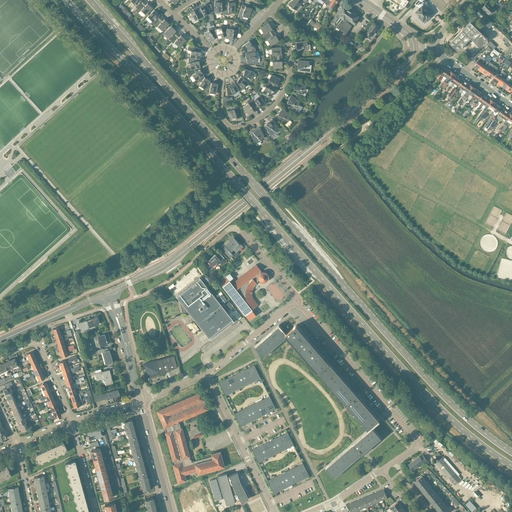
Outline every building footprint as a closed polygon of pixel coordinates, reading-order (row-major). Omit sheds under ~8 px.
[(130,0),(131,1),(135,5),(135,6),(137,9),(145,1),(144,0),(130,0)] [(296,10),(303,2),(300,0),(293,0),(290,5),(296,10)] [(332,8),(338,0),(331,0),(328,5),(332,8)] [(433,12),(427,7),(428,5),(426,3),(427,2),(424,0),(418,0),(415,4),(419,8),(417,10),(418,10),(416,12),(418,14),(417,15),(425,23),(431,16),(430,16),(433,12)] [(152,8),(147,3),(148,3),(145,1),(137,9),(140,11),(141,10),(145,15),(152,8)] [(224,15),(225,2),(221,2),(215,2),(214,12),(220,12),(221,15),(224,15)] [(234,12),(235,3),(229,3),(229,2),(225,2),(224,15),(228,15),(229,12),(234,12)] [(497,11),(494,8),(495,8),(489,3),(488,2),(482,8),(490,16),(493,13),(494,14),(497,11)] [(200,6),(196,8),(202,18),(205,17),(205,16),(204,15),(210,13),(209,11),(212,10),(210,4),(207,6),(206,4),(200,7),(200,6)] [(242,4),(237,17),(241,18),(243,16),(248,17),(250,18),(257,11),(251,9),(251,8),(245,6),(242,4)] [(355,20),(358,16),(341,4),(339,8),(340,9),(327,28),(333,32),(336,27),(346,34),(354,23),(355,24),(357,21),(355,20)] [(202,18),(196,8),(193,10),(188,13),(192,22),(197,19),(198,20),(202,18)] [(154,25),(162,16),(159,14),(154,10),(147,17),(152,21),(151,22),(154,25)] [(169,24),(164,19),(165,19),(162,16),(154,25),(156,27),(157,27),(158,26),(162,31),(169,24)] [(488,38),(470,21),(449,42),(458,51),(471,38),(480,47),(488,38)] [(322,25),(317,22),(314,26),(318,30),(322,25)] [(274,31),(272,28),(271,28),(268,23),(260,28),(263,33),(262,34),(264,37),(274,31)] [(375,24),(373,23),(366,33),(370,36),(373,31),(374,32),(378,26),(377,25),(376,24),(375,24)] [(234,40),(240,28),(235,25),(232,29),(227,28),(226,37),(225,37),(225,38),(232,39),(234,40)] [(170,40),(178,32),(176,30),(175,30),(171,26),(164,33),(169,37),(168,38),(170,40)] [(226,37),(227,28),(227,27),(220,26),(220,28),(215,29),(217,38),(223,37),(225,37),(226,37)] [(217,38),(215,29),(214,28),(208,29),(208,31),(203,34),(209,42),(214,38),(217,38)] [(278,40),(275,35),(276,35),(274,31),(264,37),(263,38),(264,41),(267,40),(270,45),(278,40)] [(185,40),(181,35),(178,32),(170,40),(173,43),(174,42),(179,47),(185,40)] [(256,52),(254,45),(253,46),(249,41),(241,47),(245,52),(246,54),(255,52),(256,52)] [(311,51),(310,43),(308,44),(306,41),(296,42),(296,46),(297,46),(298,52),(311,51)] [(200,52),(201,50),(190,43),(187,49),(191,51),(190,57),(199,58),(200,52)] [(281,53),(281,47),(271,48),(271,54),(270,54),(270,58),(282,57),(282,53),(281,53)] [(257,64),(258,58),(256,58),(254,52),(255,52),(246,54),(245,54),(247,61),(247,63),(257,64)] [(478,60),(474,66),(478,69),(485,58),(484,57),(481,55),(478,60)] [(200,67),(198,61),(199,58),(190,57),(188,57),(188,63),(189,63),(190,69),(191,69),(199,67),(200,67)] [(282,67),(281,61),(282,61),(282,57),(270,58),(271,62),(272,62),(272,68),(282,67)] [(485,58),(478,69),(482,72),(490,61),(485,58)] [(311,72),(312,65),(310,65),(309,61),(298,60),(298,64),(299,65),(298,71),(311,72)] [(487,75),(494,64),(490,61),(482,72),(487,75)] [(491,78),(498,67),(494,64),(487,75),(491,78)] [(438,72),(436,76),(439,78),(437,80),(439,81),(441,79),(444,76),(448,69),(444,66),(442,68),(439,72),(439,73),(438,72)] [(203,75),(200,69),(199,67),(191,69),(190,69),(186,70),(188,76),(192,75),(196,80),(197,79),(203,75)] [(252,78),(254,72),(245,69),(243,75),(241,77),(248,83),(249,84),(253,79),(252,78)] [(445,83),(453,72),(448,69),(444,76),(446,78),(440,87),(442,88),(443,87),(445,83)] [(497,82),(505,72),(503,71),(500,75),(497,73),(493,79),(497,82)] [(445,88),(450,80),(453,82),(458,76),(453,72),(445,83),(443,87),(445,88)] [(506,79),(503,77),(506,73),(505,72),(497,82),(502,85),(506,79)] [(277,84),(279,79),(271,74),(268,80),(267,80),(267,79),(265,83),(276,88),(277,84)] [(204,89),(209,81),(210,81),(204,77),(203,75),(197,79),(201,82),(200,82),(201,82),(199,85),(204,88),(204,89)] [(244,87),(248,83),(241,77),(241,76),(236,81),(234,82),(238,90),(239,92),(245,88),(244,87)] [(457,85),(462,79),(458,76),(453,82),(450,86),(452,87),(455,83),(457,85)] [(506,88),(511,79),(511,77),(508,81),(506,79),(502,85),(506,88)] [(463,89),(468,83),(463,80),(459,87),(461,88),(459,92),(461,93),(464,90),(463,89)] [(215,93),(217,84),(211,83),(209,81),(204,89),(204,88),(203,90),(209,93),(209,92),(215,93)] [(305,89),(305,85),(296,81),(294,85),(295,85),(293,91),(304,96),(307,89),(305,89)] [(238,90),(234,82),(228,85),(226,85),(227,95),(233,95),(233,93),(238,90)] [(274,91),(276,88),(265,83),(264,82),(262,85),(264,87),(262,92),(270,97),(273,91),(274,91)] [(463,100),(472,87),(468,83),(463,89),(464,90),(466,92),(464,95),(462,99),(461,99),(458,103),(460,104),(463,100)] [(465,102),(466,100),(470,94),(473,96),(477,90),(472,87),(463,100),(460,104),(463,106),(465,102)] [(477,99),(482,93),(477,90),(473,96),(470,100),(472,101),(474,98),(477,99)] [(483,103),(487,97),(483,94),(479,101),(481,102),(479,106),(481,107),(483,104),(483,103)] [(265,103),(259,95),(254,99),(253,98),(250,100),(257,109),(260,107),(265,103)] [(298,105),(299,101),(290,95),(288,99),(289,99),(285,104),(296,111),(300,105),(298,105)] [(478,117),(477,119),(479,120),(480,118),(484,112),(492,101),(487,97),(483,103),(483,104),(486,106),(478,117)] [(257,109),(250,100),(249,99),(246,101),(247,104),(243,107),(248,115),(253,111),(254,112),(257,109)] [(485,118),(487,115),(486,114),(490,108),(492,110),(493,111),(497,104),(492,101),(484,112),(480,118),(482,120),(483,118),(485,118)] [(497,113),(501,107),(497,104),(493,111),(492,110),(490,114),(491,115),(494,112),(497,113)] [(240,118),(237,107),(233,108),(233,109),(227,111),(230,120),(236,119),(240,118)] [(288,119),(290,115),(282,108),(279,111),(280,112),(275,116),(284,125),(290,120),(288,119)] [(503,118),(507,111),(503,108),(497,117),(499,119),(499,120),(501,121),(503,118)] [(500,128),(498,130),(500,132),(501,130),(511,114),(507,111),(503,118),(506,120),(500,128)] [(509,122),(511,124),(511,114),(501,130),(503,131),(509,122)] [(277,127),(272,119),(268,121),(269,122),(263,125),(270,136),(276,132),(275,131),(277,127)] [(263,137),(259,127),(255,129),(256,130),(250,132),(254,144),(261,141),(260,140),(263,137)] [(241,246),(238,243),(237,243),(233,238),(226,244),(231,250),(235,246),(238,249),(241,246)] [(212,266),(218,261),(221,265),(226,261),(224,258),(219,252),(216,256),(215,254),(207,261),(209,263),(206,266),(210,271),(214,268),(212,266)] [(251,293),(251,290),(253,287),(255,285),(256,284),(255,282),(256,281),(257,282),(258,281),(259,281),(259,282),(260,282),(261,282),(261,283),(262,283),(263,283),(264,283),(264,282),(265,282),(266,282),(266,281),(267,281),(267,280),(268,279),(268,278),(268,277),(268,276),(268,275),(267,275),(267,274),(266,274),(266,273),(265,273),(264,272),(263,272),(262,272),(256,265),(232,283),(226,275),(225,276),(224,275),(218,280),(249,320),(255,315),(256,313),(252,309),(257,305),(253,299),(252,297),(251,293)] [(230,321),(198,279),(178,295),(182,301),(179,302),(182,314),(191,312),(210,337),(230,321)] [(222,294),(217,297),(222,304),(227,300),(222,294)] [(99,324),(97,317),(81,322),(82,325),(87,323),(89,327),(99,324)] [(379,420),(357,395),(356,396),(308,341),(309,340),(296,325),(285,334),(278,327),(255,347),(264,357),(267,354),(266,352),(270,348),(272,350),(287,337),(301,353),(302,351),(307,357),(305,358),(311,365),(312,363),(316,368),(315,369),(320,375),(322,374),(326,379),(324,380),(330,386),(331,385),(335,389),(334,391),(339,397),(341,396),(345,400),(343,402),(366,428),(368,431),(326,468),(333,477),(335,474),(337,476),(343,470),(342,469),(346,465),(348,467),(354,461),(353,459),(357,456),(359,457),(381,437),(371,426),(379,420)] [(61,326),(52,329),(54,335),(60,333),(59,329),(62,328),(61,326)] [(94,334),(89,336),(91,342),(93,341),(92,341),(94,340),(95,341),(96,340),(96,341),(95,342),(96,346),(97,347),(108,344),(105,334),(99,336),(99,334),(98,333),(94,334)] [(62,338),(56,340),(58,346),(64,344),(63,341),(69,339),(68,337),(62,338)] [(112,362),(111,356),(109,350),(103,352),(103,349),(89,353),(90,356),(102,352),(105,364),(112,362)] [(35,357),(32,351),(24,355),(24,357),(27,356),(29,359),(35,357)] [(148,380),(177,367),(174,356),(143,364),(148,380)] [(18,365),(15,358),(9,360),(12,367),(18,365)] [(68,359),(59,362),(61,368),(67,366),(66,363),(69,362),(68,359)] [(12,367),(9,360),(4,363),(7,370),(12,367)] [(261,378),(254,365),(250,367),(250,368),(247,369),(253,381),(256,379),(257,380),(261,378)] [(111,377),(110,375),(115,374),(114,368),(109,370),(109,369),(102,371),(101,372),(100,369),(94,371),(95,373),(94,374),(96,379),(104,377),(105,380),(106,384),(112,382),(111,378),(112,378),(111,377)] [(253,381),(247,369),(244,371),(240,372),(246,385),(250,383),(249,382),(253,381)] [(246,385),(240,372),(236,374),(236,375),(233,376),(239,388),(242,386),(243,387),(246,385)] [(71,377),(65,379),(66,385),(72,383),(71,380),(74,379),(73,376),(71,377)] [(239,388),(233,376),(230,378),(230,377),(226,379),(232,392),(236,390),(235,389),(239,388)] [(232,392),(226,379),(226,380),(223,381),(219,383),(225,396),(229,394),(228,393),(231,391),(232,392)] [(12,391),(10,386),(12,385),(11,381),(4,384),(5,388),(3,389),(5,394),(12,391)] [(46,382),(37,386),(38,388),(41,386),(43,390),(48,388),(46,382)] [(110,398),(119,395),(118,389),(108,392),(97,395),(97,393),(93,394),(95,401),(110,397),(110,398)] [(14,397),(12,391),(5,394),(7,400),(14,397)] [(191,462),(190,460),(189,460),(189,457),(190,457),(182,428),(180,428),(179,422),(208,409),(205,402),(204,400),(200,392),(156,411),(156,413),(159,419),(159,418),(163,428),(172,462),(173,461),(174,464),(172,465),(177,483),(186,481),(184,475),(196,471),(197,474),(224,467),(220,451),(211,454),(211,457),(194,461),(193,460),(192,461),(192,462),(191,462)] [(76,394),(70,396),(72,402),(81,399),(80,395),(79,393),(76,394)] [(19,400),(17,395),(14,397),(7,400),(10,405),(19,400)] [(276,409),(269,396),(265,398),(266,399),(263,401),(268,412),(272,411),(276,409)] [(81,399),(72,402),(74,408),(83,405),(81,399)] [(19,407),(18,404),(21,403),(19,400),(10,405),(12,410),(19,407)] [(268,412),(263,401),(260,403),(259,401),(255,403),(262,416),(265,414),(268,412)] [(262,416),(255,403),(255,405),(253,406),(252,405),(248,407),(255,420),(258,418),(258,417),(261,416),(262,416)] [(21,412),(19,407),(12,410),(14,415),(21,412)] [(255,420),(248,407),(244,409),(245,410),(242,411),(247,423),(251,421),(255,420)] [(52,412),(49,413),(51,419),(61,415),(58,409),(52,412)] [(247,423),(242,411),(239,413),(238,412),(234,414),(240,427),(244,425),(244,424),(247,423)] [(24,417),(21,412),(14,415),(17,420),(24,417)] [(26,422),(24,417),(17,420),(19,426),(26,422)] [(136,436),(133,428),(131,419),(123,421),(128,438),(136,436)] [(28,427),(26,422),(19,426),(21,431),(26,429),(27,431),(32,429),(31,426),(28,427)] [(101,436),(99,428),(93,430),(95,437),(101,436)] [(95,437),(93,430),(87,432),(89,439),(95,437)] [(294,445),(287,432),(283,434),(284,435),(280,436),(286,448),(289,446),(290,447),(294,445)] [(141,454),(138,445),(136,436),(128,438),(133,456),(141,454)] [(286,448),(280,436),(277,438),(273,439),(280,452),(283,450),(283,449),(286,448)] [(239,459),(229,439),(228,440),(226,437),(221,440),(232,463),(239,459)] [(280,452),(273,439),(269,441),(270,442),(266,443),(272,455),(275,453),(276,454),(280,452)] [(67,450),(63,441),(48,448),(52,457),(67,450)] [(272,455),(266,443),(263,445),(263,444),(259,446),(266,459),(269,457),(269,456),(272,455)] [(266,459),(259,446),(259,447),(256,448),(252,450),(258,463),(262,461),(262,460),(264,458),(265,459),(266,459)] [(52,457),(48,448),(33,455),(37,464),(52,457)] [(104,464),(102,456),(99,448),(90,451),(95,467),(104,464)] [(145,471),(143,463),(141,454),(133,456),(138,473),(145,471)] [(413,471),(424,462),(425,464),(428,461),(423,456),(421,458),(419,456),(408,465),(413,471)] [(459,474),(445,457),(443,459),(442,458),(435,463),(454,484),(460,479),(457,476),(459,474)] [(79,476),(76,468),(74,461),(65,463),(69,479),(79,476)] [(309,476),(303,463),(299,465),(299,466),(296,468),(302,479),(305,478),(309,476)] [(108,481),(106,473),(104,464),(95,467),(99,483),(108,481)] [(0,480),(11,475),(7,466),(0,469),(0,480)] [(302,479),(296,468),(293,470),(292,468),(288,470),(295,483),(299,481),(298,481),(302,479)] [(295,483),(288,470),(289,472),(286,473),(285,472),(281,474),(288,487),(292,485),(291,484),(294,483),(295,483)] [(150,489),(148,480),(145,471),(138,473),(142,491),(150,489)] [(218,478),(209,480),(215,500),(224,498),(226,505),(235,502),(234,501),(239,499),(241,502),(248,499),(239,481),(237,473),(227,476),(226,473),(217,476),(218,478)] [(288,487),(281,474),(278,476),(278,477),(275,478),(281,490),(284,488),(288,487)] [(45,484),(43,475),(33,477),(35,486),(45,484)] [(83,492),(81,484),(79,476),(69,479),(74,494),(83,492)] [(418,486),(425,480),(422,476),(415,482),(418,486)] [(281,490),(275,478),(272,480),(271,479),(267,481),(274,494),(278,492),(277,491),(281,490)] [(422,490),(429,485),(425,480),(418,486),(422,490)] [(113,497),(111,489),(108,481),(99,483),(104,500),(113,497)] [(46,492),(45,484),(35,486),(37,494),(46,492)] [(425,494),(432,489),(429,485),(422,490),(425,494)] [(20,502),(19,494),(17,486),(8,488),(11,504),(20,502)] [(388,498),(384,489),(379,492),(382,500),(385,499),(388,498)] [(428,499),(436,493),(432,489),(425,494),(428,499)] [(48,500),(46,492),(37,494),(38,502),(48,500)] [(87,508),(85,500),(83,492),(74,494),(78,510),(87,508)] [(382,500),(379,492),(374,494),(377,503),(380,502),(379,501),(382,500)] [(432,503),(439,497),(436,493),(428,499),(432,503)] [(377,503),(374,494),(369,496),(372,504),(375,503),(375,504),(377,503)] [(372,504),(369,496),(364,498),(368,507),(370,506),(369,505),(372,504)] [(156,511),(155,506),(152,497),(145,500),(148,511),(156,511)] [(435,507),(442,501),(439,497),(432,503),(435,507)] [(368,507),(364,498),(359,500),(362,508),(365,507),(365,508),(368,507)] [(49,507),(48,500),(38,502),(40,509),(49,507)] [(362,508),(359,500),(354,502),(358,511),(360,510),(359,510),(362,508)] [(439,511),(446,506),(442,501),(435,507),(439,511)] [(470,501),(465,505),(472,511),(476,508),(470,501)] [(22,511),(22,510),(20,502),(11,504),(12,511),(22,511)] [(116,511),(116,510),(114,502),(104,505),(106,511),(116,511)] [(356,511),(358,511),(354,502),(348,504),(351,511),(353,511),(355,511),(356,511)] [(394,511),(401,506),(397,502),(390,508),(391,510),(393,509),(394,511)]
